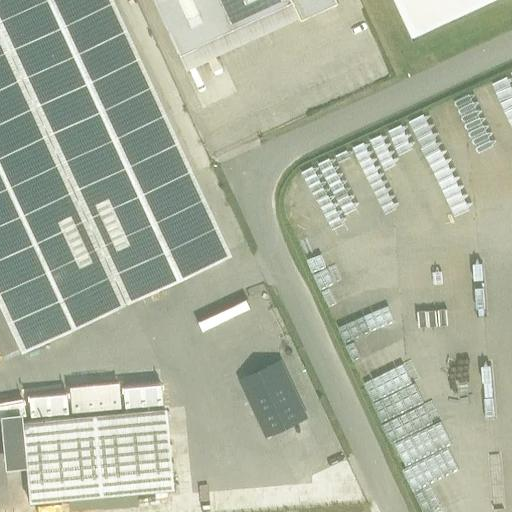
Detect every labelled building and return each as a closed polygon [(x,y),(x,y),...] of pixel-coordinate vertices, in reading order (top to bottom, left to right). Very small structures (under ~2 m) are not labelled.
[(235,256),(117,0),(0,0),(0,16),(131,303),(235,256)] [(160,0),(184,50),(291,0),(160,0)] [(339,0),(291,0),(184,50),(193,69),(340,1),(339,0)] [(390,0),(410,43),(507,0),(390,0)] [(0,291),(27,350),(131,303),(0,16),(0,291)] [(276,436),(306,422),(280,366),(242,383),(268,440),(276,436)] [(162,409),(16,419),(19,466),(22,503),(168,492),(162,409)] [(15,412),(0,412),(0,467),(19,466),(16,419),(15,412)]
